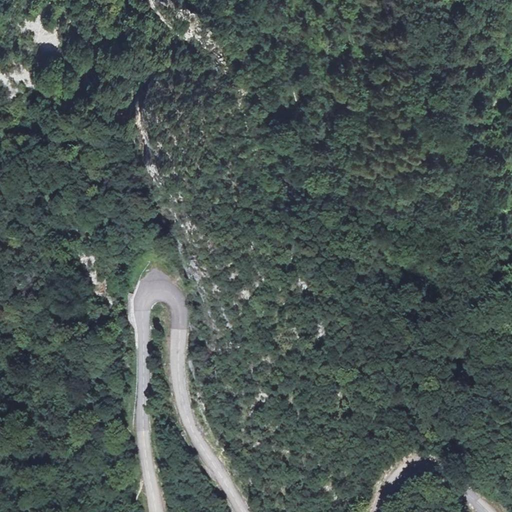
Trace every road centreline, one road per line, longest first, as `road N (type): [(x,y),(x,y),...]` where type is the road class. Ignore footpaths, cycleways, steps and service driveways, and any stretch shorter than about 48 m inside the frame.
road 1 (tertiary): [(154,511),(141,426),(139,310),(143,295),(157,288),(177,301),(175,379),(185,424),(236,511)]
road 2 (tertiary): [(375,511),(392,475),(413,460),(430,464),(486,511)]
